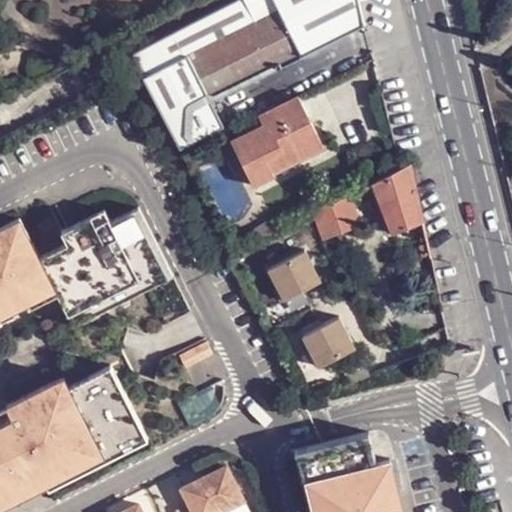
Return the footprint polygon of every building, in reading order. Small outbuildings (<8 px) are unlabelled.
[(357,0),(240,0),(135,55),(183,151),(226,130),(213,103),(365,28),(362,12),(357,0)] [(330,150),(305,98),(266,117),(269,123),(236,139),(260,189),(280,179),(278,176),(330,150)] [(424,225),(412,165),(373,184),(393,235),(424,225)] [(361,227),(349,196),(333,204),(344,232),(361,227)] [(317,211),(328,238),(344,232),(333,204),(317,211)] [(68,243),(41,258),(57,289),(62,297),(70,314),(127,285),(131,293),(144,286),(140,278),(169,263),(140,206),(111,221),(110,217),(87,229),(89,233),(68,243)] [(63,231),(68,243),(89,233),(87,229),(110,217),(106,209),(63,231)] [(0,318),(17,310),(30,303),(57,289),(41,258),(21,219),(0,229),(0,318)] [(321,281),(305,251),(269,270),(285,300),(321,281)] [(169,263),(140,278),(144,286),(146,289),(175,273),(169,263)] [(127,285),(70,314),(76,325),(132,296),(131,293),(127,285)] [(57,289),(30,303),(35,312),(62,297),(57,289)] [(17,310),(0,318),(0,333),(23,322),(17,310)] [(356,348),(340,317),(303,336),(320,368),(356,348)] [(209,340),(183,353),(189,365),(216,352),(209,340)] [(343,366),(349,384),(370,377),(364,358),(343,366)] [(15,414),(0,421),(0,452),(17,486),(44,473),(47,477),(89,455),(102,448),(147,426),(114,363),(72,385),(67,375),(10,405),(15,414)] [(147,426),(102,448),(108,459),(152,437),(147,426)] [(387,428),(374,432),(381,461),(394,458),(387,428)] [(374,432),(313,447),(327,507),(319,509),(320,511),(393,511),(393,509),(406,506),(394,458),(381,461),(374,432)] [(301,449),(315,511),(319,509),(327,507),(313,447),(301,449)] [(0,495),(17,486),(0,452),(0,495)] [(89,455),(47,477),(53,488),(96,466),(89,455)] [(180,511),(223,511),(247,500),(229,465),(185,488),(193,505),(180,511)]
